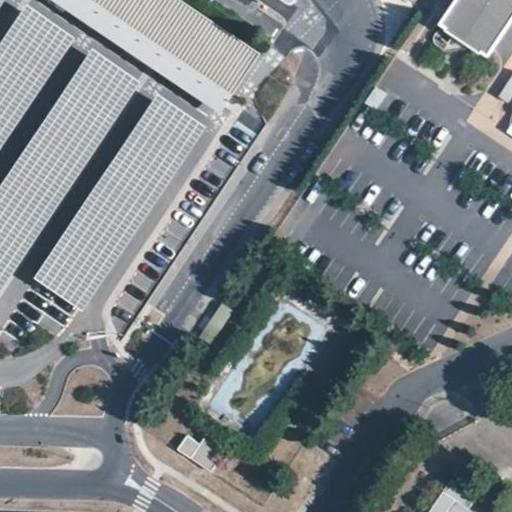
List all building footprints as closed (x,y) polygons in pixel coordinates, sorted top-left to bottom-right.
[(91,0),(49,0),(151,68),(217,113),(227,97),(230,93),(91,0)] [(177,0),(91,0),(230,93),(257,53),(177,0)] [(511,0),(457,0),(441,24),(489,57),(511,22),(511,0)] [(0,148),(73,40),(24,7),(0,43),(0,148)] [(0,288),(138,82),(89,50),(0,183),(0,288)] [(379,79),(369,94),(382,103),(393,88),(379,79)] [(204,130),(156,98),(33,281),(80,313),(204,130)] [(205,436),(191,458),(212,472),(226,451),(205,436)] [(439,511),(453,491),(441,483),(421,511),(439,511)] [(484,511),(453,491),(439,511),(484,511)]
